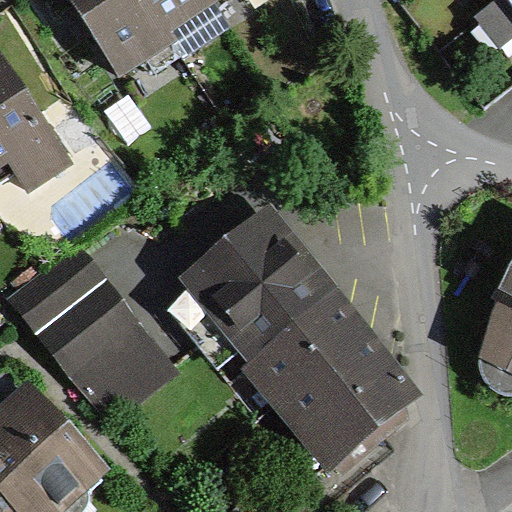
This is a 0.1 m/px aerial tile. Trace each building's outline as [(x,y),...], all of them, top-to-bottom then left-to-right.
[(137,0),(67,0),(121,81),(170,49),(137,0)] [(207,0),(137,0),(170,49),(219,17),(207,0)] [(207,0),(219,17),(245,0),(207,0)] [(469,26),(511,79),(511,20),(495,0),(405,0),(443,47),(469,26)] [(0,201),(60,161),(0,73),(0,201)] [(44,109),(74,159),(99,144),(69,94),(44,109)] [(270,232),(190,300),(340,476),(420,409),(270,232)] [(174,380),(95,281),(34,329),(113,428),(174,380)] [(511,292),(484,346),(511,361),(511,292)] [(33,403),(0,431),(0,484),(23,511),(72,511),(104,484),(33,403)] [(0,511),(23,511),(0,484),(0,511)]
